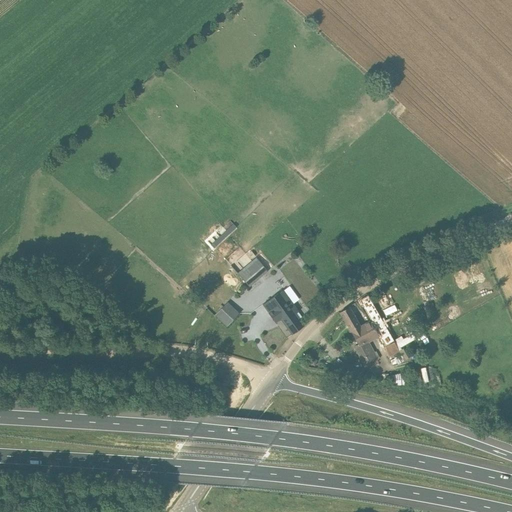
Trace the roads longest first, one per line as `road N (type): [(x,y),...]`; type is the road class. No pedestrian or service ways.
road 1 (motorway): [(511,482),(276,438),(0,417)]
road 2 (motorway): [(0,457),(285,476),(502,511)]
road 3 (unclassified): [(271,382),(305,334),(348,297),(511,220)]
road 4 (track): [(0,348),(205,354),(271,382)]
road 5 (motorway): [(511,458),(271,382)]
road 6 (secondary): [(182,511),(271,382)]
